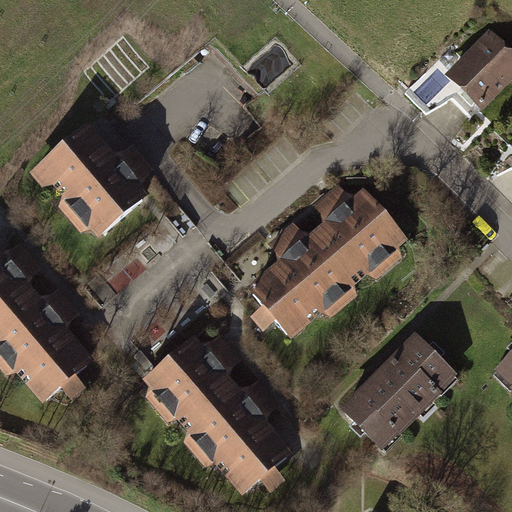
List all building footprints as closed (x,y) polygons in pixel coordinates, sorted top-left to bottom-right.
[(511,76),(511,58),(490,37),(451,76),(482,107),(511,76)] [(143,201),(84,132),(44,166),(103,235),(143,201)] [(402,238),(368,198),(323,236),(339,255),(327,265),(345,286),(402,238)] [(337,255),(322,237),(253,295),(287,335),(344,287),(326,265),(337,255)] [(0,263),(0,341),(20,325),(10,313),(29,297),(0,263)] [(0,346),(47,401),(87,366),(29,298),(11,313),(20,325),(0,342),(0,346)] [(451,374),(416,339),(391,365),(393,367),(373,388),(370,386),(344,412),(379,446),(395,430),(399,434),(439,393),(435,390),(451,374)] [(149,377),(198,436),(220,417),(209,405),(228,389),(189,344),(149,377)] [(511,358),(501,369),(511,380),(511,358)] [(221,417),(198,436),(246,493),(287,459),(228,390),(210,405),(221,417)]
